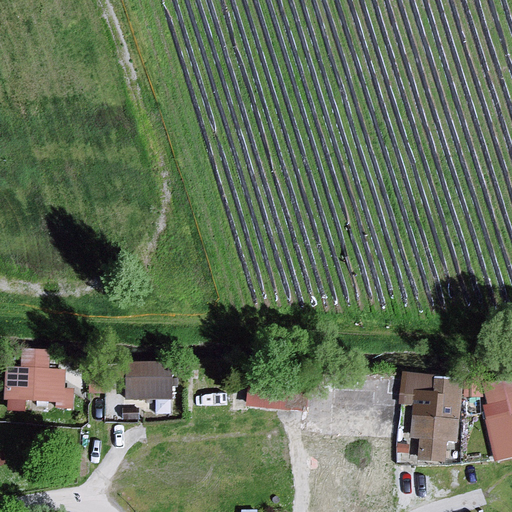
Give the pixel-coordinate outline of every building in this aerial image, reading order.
[(51,372),(51,357),(31,356),(30,370),(6,369),(5,402),(10,403),(10,413),(26,414),(27,404),(57,405),(57,411),(75,412),(76,392),(66,392),(67,372),(51,372)] [(173,401),(172,363),(127,364),(127,402),(173,401)] [(230,410),(230,365),(195,365),(196,410),(230,410)] [(289,374),(250,372),(248,410),(287,412),(289,374)] [(465,382),(407,377),(405,407),(401,462),(445,465),(447,445),(460,446),(465,382)] [(511,385),(482,392),(497,463),(511,460),(511,385)] [(122,399),(110,398),(110,419),(121,419),(122,399)] [(139,407),(124,407),(124,420),(139,420),(139,407)]
